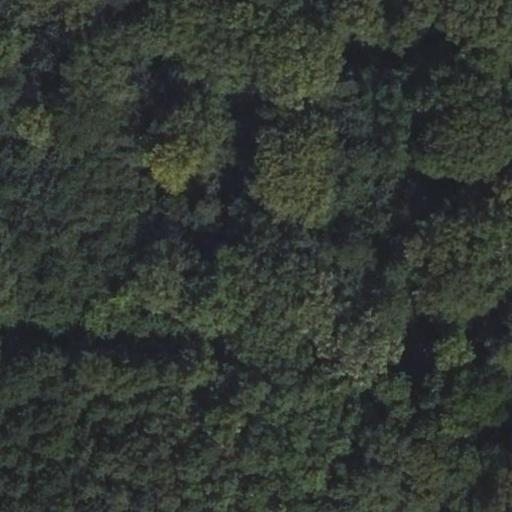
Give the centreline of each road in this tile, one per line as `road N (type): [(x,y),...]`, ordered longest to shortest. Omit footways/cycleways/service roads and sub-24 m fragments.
road 1 (track): [(414,355),(0,331)]
road 2 (track): [(378,511),(414,355)]
